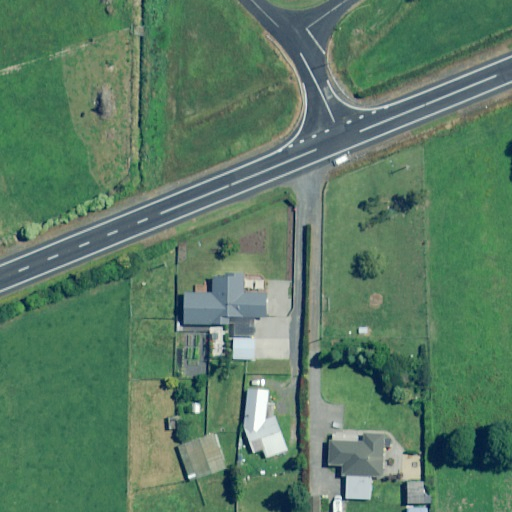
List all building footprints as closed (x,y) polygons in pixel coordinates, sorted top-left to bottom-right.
[(294,285),(294,273),(283,273),(283,285),(294,285)] [(230,318),(238,319),(236,362),(257,362),(259,319),(268,320),(269,295),(245,294),(246,277),(217,276),(216,294),(187,293),(186,326),(230,327),(230,318)] [(208,380),(210,338),(179,337),(178,379),(208,380)] [(271,393),(251,390),(246,429),(256,454),(266,451),(268,459),(289,453),(279,418),(268,421),(271,393)] [(180,432),(180,418),(169,418),(170,433),(180,432)] [(228,471),(216,436),(181,448),(192,483),(228,471)] [(388,437),(367,436),(367,444),(333,443),(331,467),(344,468),(344,477),(350,477),(348,500),(373,501),(374,479),(385,479),(388,437)] [(410,505),(432,505),(432,498),(427,498),(427,480),(410,480),(410,505)] [(322,511),(322,499),(303,499),(302,511),(322,511)]
